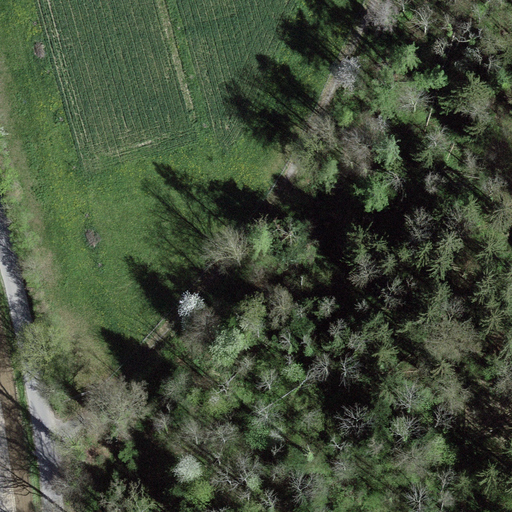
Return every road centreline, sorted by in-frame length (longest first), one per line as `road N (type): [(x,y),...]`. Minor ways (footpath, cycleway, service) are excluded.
road 1 (track): [(52,485),(142,358),(258,227),(300,161),(376,0)]
road 2 (tertiary): [(0,245),(54,511)]
